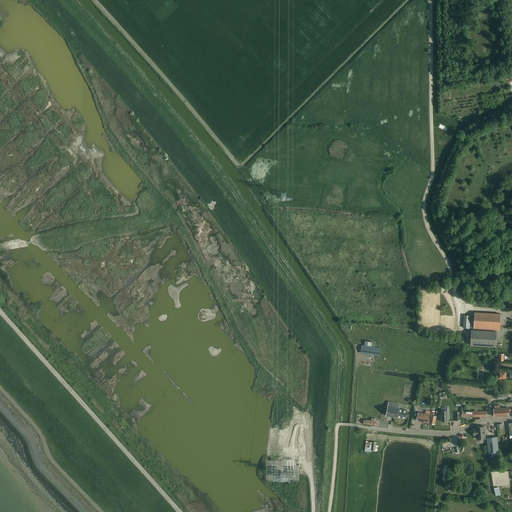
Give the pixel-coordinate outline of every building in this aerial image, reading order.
[(500,314),(475,312),(474,328),(500,330),(500,314)] [(497,331),(471,330),(470,345),(496,347),(497,331)] [(381,348),(362,345),(361,353),(380,356),(381,348)] [(399,408),(388,406),(386,416),(397,418),(397,417),(406,418),(407,410),(399,409),(399,408)] [(494,408),(494,416),(508,415),(507,408),(494,408)] [(418,412),(417,420),(428,422),(429,422),(430,415),(429,415),(430,414),(425,413),(418,412)] [(473,429),(474,435),(477,435),(477,439),(485,438),(484,426),(476,427),(476,429),(473,429)] [(498,452),(497,437),(487,438),(488,453),(491,453),(498,452)]
